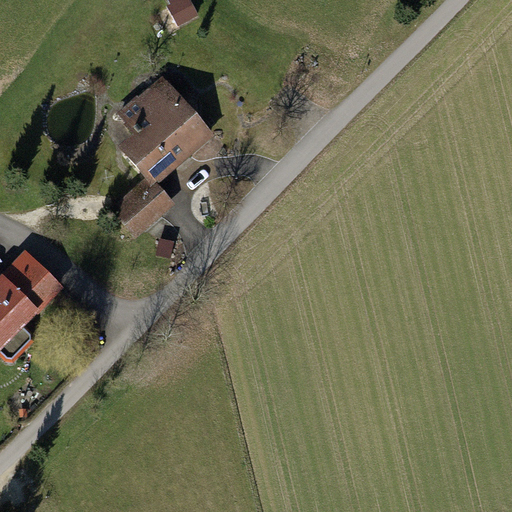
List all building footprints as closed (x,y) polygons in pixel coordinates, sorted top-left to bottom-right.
[(193,0),(169,0),(180,25),(200,17),(193,0)] [(190,156),(209,138),(181,107),(183,104),(166,85),(143,105),(139,100),(122,116),(133,128),(132,129),(142,140),(126,154),(143,172),(148,168),(158,179),(187,153),(190,156)] [(137,236),(162,214),(142,191),(117,213),(137,236)] [(4,281),(39,314),(60,292),(26,259),(4,281)] [(39,314),(4,281),(0,286),(0,354),(8,362),(15,364),(34,344),(33,337),(25,329),(39,314)]
